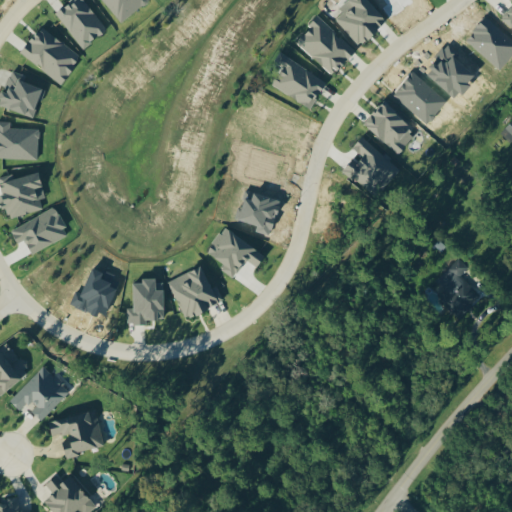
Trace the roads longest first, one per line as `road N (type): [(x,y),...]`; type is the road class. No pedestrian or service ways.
road 1 (residential): [(0,272),(38,317),(89,346),(185,350),(237,326),(288,270),(315,168),(348,99),(460,0),(27,2),(0,33)]
road 2 (residential): [(393,496),(408,511),(484,383),(379,511)]
